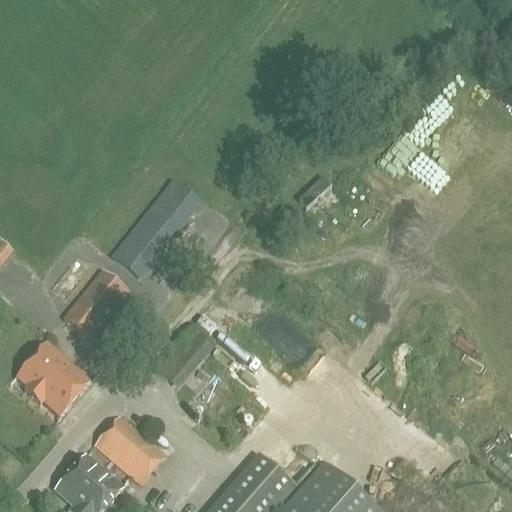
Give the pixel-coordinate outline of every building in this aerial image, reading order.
[(140,282),(201,206),(175,185),(114,261),(140,282)] [(0,272),(15,253),(0,241),(0,272)] [(90,344),(130,295),(103,274),(64,323),(90,344)] [(110,375),(139,342),(114,320),(94,343),(113,358),(103,369),(110,375)] [(194,330),(156,375),(155,377),(177,396),(216,350),(205,340),(194,330)] [(62,420),(93,386),(49,346),(18,380),(29,390),(26,394),(41,408),(44,404),(62,420)] [(142,489),(166,460),(121,421),(96,449),(142,489)] [(89,495),(107,477),(86,459),(56,493),(69,505),(85,489),(89,495)] [(257,459),(211,511),(278,511),(296,493),(257,459)] [(377,511),(324,465),(282,511),(377,511)] [(107,511),(124,493),(107,477),(89,495),(85,489),(69,505),(75,510),(73,511),(107,511)]
